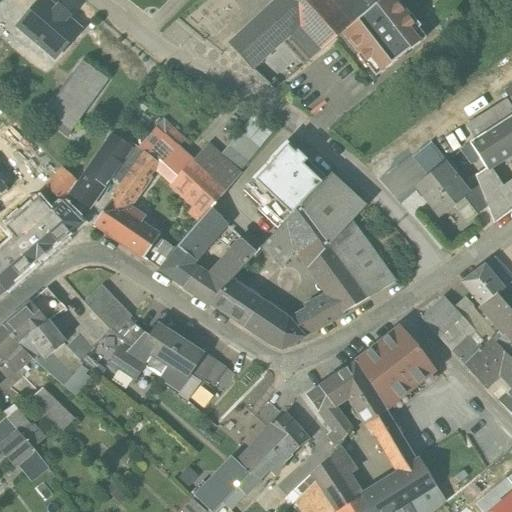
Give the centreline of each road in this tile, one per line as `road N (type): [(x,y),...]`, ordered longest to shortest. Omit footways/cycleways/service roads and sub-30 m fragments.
road 1 (residential): [(0,319),(45,279),(88,256),(125,264),(273,363),(291,367),(394,309)]
road 2 (residential): [(444,274),(378,190),(285,114),(173,56),(96,0)]
road 3 (residential): [(394,309),(511,430)]
